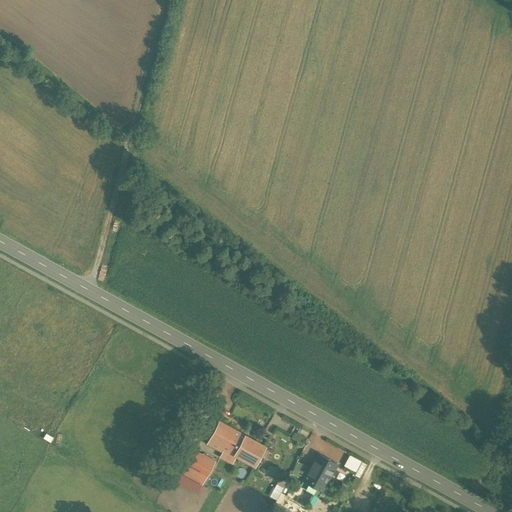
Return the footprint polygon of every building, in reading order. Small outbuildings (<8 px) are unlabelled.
[(194,419),(180,411),(171,426),(175,429),(185,435),(194,419)] [(219,422),(207,443),(223,451),(225,448),(235,430),(219,422)] [(185,435),(175,429),(173,433),(175,435),(175,436),(182,440),(185,435)] [(264,447),(235,430),(225,448),(239,457),(254,465),(264,447)] [(215,461),(187,446),(174,469),(202,485),(215,461)] [(239,457),(225,448),(223,451),(220,456),(235,465),(239,457)] [(336,464),(317,454),(303,480),(309,483),(307,487),(312,490),(314,486),(322,490),(336,464)] [(362,476),(369,463),(352,454),(345,466),(362,476)] [(279,499),(284,485),(278,482),(273,497),(279,499)] [(289,511),(274,503),(270,510),(273,511),(289,511)]
